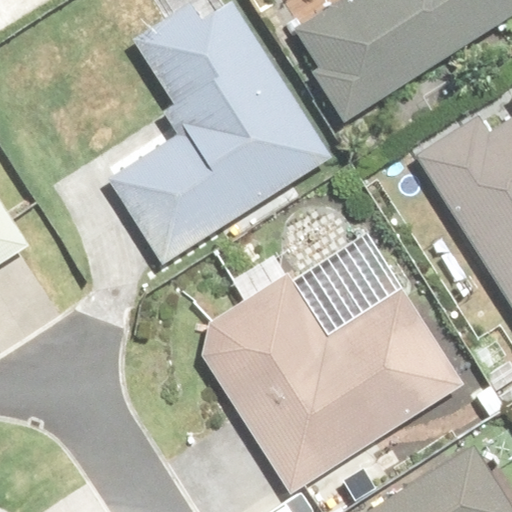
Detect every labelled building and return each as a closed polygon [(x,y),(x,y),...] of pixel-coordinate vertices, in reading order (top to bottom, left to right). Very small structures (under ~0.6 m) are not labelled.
[(330,157),(224,0),(196,0),(127,47),(168,108),(159,114),(174,136),(106,182),(164,269),(330,157)] [(339,125),(511,14),(511,0),(338,0),(282,36),(339,125)] [(478,114),(410,157),(511,319),(511,116),(489,132),(478,114)] [(0,271),(29,253),(0,206),(0,271)] [(290,503),(333,476),(349,502),(454,436),(438,410),(465,393),(398,285),(322,333),(286,276),(205,327),(201,361),(290,503)] [(511,511),(511,478),(484,435),(365,511),(511,511)]
